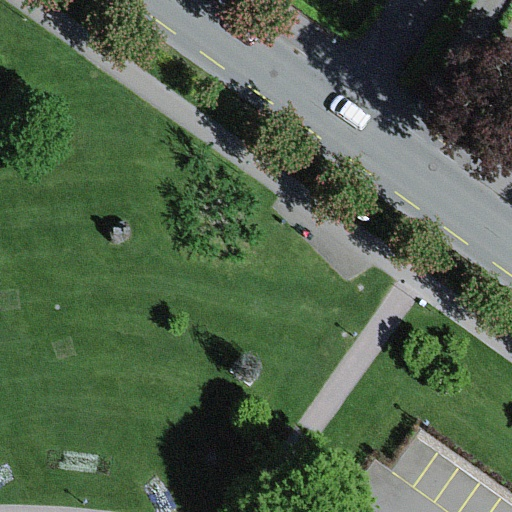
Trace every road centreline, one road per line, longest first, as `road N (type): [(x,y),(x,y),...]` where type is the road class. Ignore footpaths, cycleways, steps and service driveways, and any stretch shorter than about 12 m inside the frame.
road 1 (primary): [(511,243),(341,120)]
road 2 (primary): [(341,120),(173,0)]
road 3 (residential): [(341,120),(418,0)]
